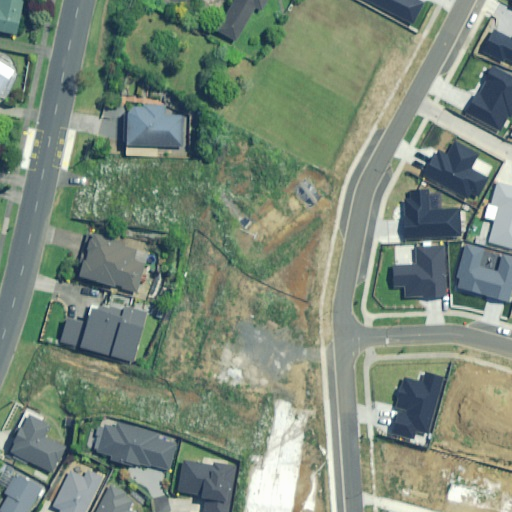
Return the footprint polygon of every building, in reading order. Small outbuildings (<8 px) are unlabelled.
[(22,0),(0,0),(0,33),(16,36),(22,0)] [(235,0),(219,30),(239,40),(257,6),(263,10),(268,0),(235,0)] [(367,0),(414,24),(426,2),(421,0),(367,0)] [(511,37),(496,29),(485,50),(505,62),(507,58),(511,60),(511,37)] [(479,93),(468,113),(501,131),(510,116),(511,117),(511,116),(511,75),(495,66),(487,80),(488,81),(481,94),(479,93)] [(0,95),(10,79),(0,72),(0,95)] [(164,117),(165,107),(143,106),(143,109),(127,109),(126,147),(182,149),(183,118),(164,117)] [(439,149),(425,175),(470,198),(473,192),(481,196),(491,178),(473,169),(481,154),(456,141),(449,154),(439,149)] [(501,207),(491,242),(511,247),(511,186),(500,183),(493,205),(501,207)] [(406,216),(407,239),(463,236),(462,209),(431,210),(430,189),(412,190),(412,199),(406,199),(407,216),(406,216)] [(269,219),(261,266),(304,274),(307,254),(314,255),(318,232),(294,228),(294,226),(285,224),(285,222),(269,219)] [(135,260),(139,249),(93,235),(80,278),(137,295),(146,263),(135,260)] [(459,287),(483,294),(490,269),(481,267),(486,249),(468,244),(459,277),(462,277),(459,287)] [(448,296),(445,245),(417,247),(418,264),(394,266),(395,287),(407,286),(408,297),(425,296),(425,298),(448,296)] [(490,269),(483,294),(510,302),(511,293),(511,256),(505,255),(500,272),(490,269)] [(146,314),(124,308),(121,319),(92,311),(88,326),(66,320),(60,343),(133,363),(146,314)] [(248,362),(243,389),(298,399),(303,374),(305,374),(308,356),(279,351),(276,368),(248,362)] [(426,436),(442,379),(423,374),(420,385),(402,380),(400,389),(399,388),(396,400),(397,400),(394,409),(405,412),(404,416),(396,414),(390,436),(412,442),(415,433),(426,436)] [(452,403),(451,407),(484,413),(486,404),(490,405),(493,386),(483,384),(483,386),(465,382),(466,379),(460,378),(460,381),(448,379),(444,401),(452,403)] [(473,417),(441,410),(434,435),(436,436),(433,447),(461,455),(464,444),(471,446),(476,428),(469,426),(473,417)] [(14,442),(9,453),(14,455),(12,460),(29,468),(30,465),(54,476),(65,450),(43,440),(50,425),(28,415),(22,430),(18,429),(12,441),(14,442)] [(158,434),(103,424),(97,455),(110,457),(109,461),(170,473),(176,445),(157,441),(158,434)] [(511,428),(500,468),(511,471),(511,428)] [(227,511),(235,467),(203,461),(202,466),(181,462),(175,494),(204,498),(201,511),(227,511)] [(85,511),(98,487),(69,473),(52,507),(60,511),(59,511),(85,511)] [(29,511),(41,491),(16,477),(0,504),(0,511),(29,511)] [(129,511),(128,511),(132,501),(124,497),(126,493),(108,485),(94,511),(129,511)]
